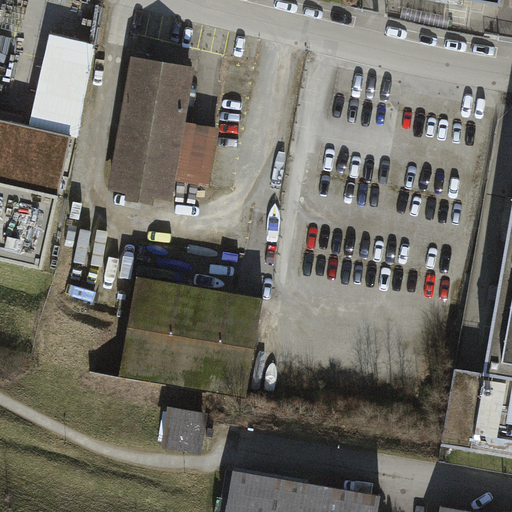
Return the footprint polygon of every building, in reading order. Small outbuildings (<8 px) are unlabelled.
[(204,72),(141,60),(115,190),(182,203),(185,187),(215,193),(228,128),(195,122),(204,72)] [(0,177),(57,191),(71,130),(0,113),(0,177)] [(0,177),(0,254),(41,264),(57,191),(0,177)] [(139,272),(122,369),(253,392),(258,364),(270,295),(139,272)] [(296,300),(270,295),(258,364),(283,370),(296,300)] [(511,302),(499,377),(511,379),(511,302)] [(511,379),(499,377),(483,451),(511,456),(511,379)] [(213,409),(119,393),(112,435),(205,451),(213,409)] [(388,511),(391,495),(238,471),(231,511),(388,511)]
